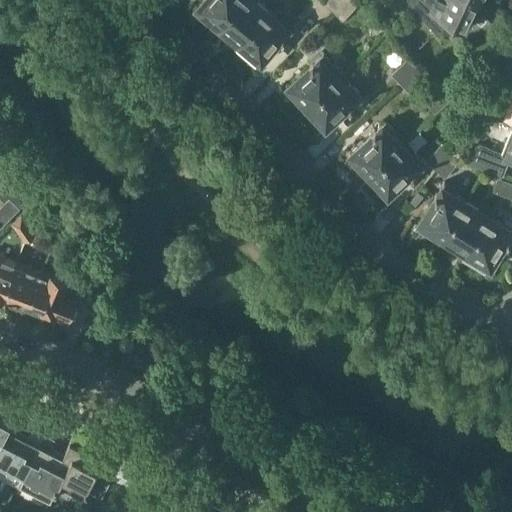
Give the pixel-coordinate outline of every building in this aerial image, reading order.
[(216,24),(217,25),(238,0),(202,0),(196,7),(207,16),(207,19),(213,24),(216,24)] [(264,0),(238,0),(217,25),(228,34),(228,37),(234,42),(238,41),(239,42),(268,9),(271,5),(264,0)] [(334,11),(344,0),(327,0),(326,2),(334,11)] [(343,19),(360,2),(357,0),(344,0),(334,11),(343,19)] [(465,29),(479,0),(478,0),(412,0),(410,3),(430,13),(427,20),(440,35),(447,20),(465,29)] [(268,9),(239,42),(241,43),(241,47),(246,52),(250,52),(260,60),(280,36),(282,37),(284,34),(283,34),(292,23),(282,15),(279,18),(268,9)] [(403,38),(407,34),(408,26),(404,21),(395,29),(403,38)] [(305,104),(307,106),(339,76),(342,72),(322,50),(313,58),(314,60),(313,61),(313,60),(309,63),(310,64),(287,85),(297,95),(296,98),(301,104),(305,104)] [(418,65),(410,57),(393,73),(401,82),(418,65)] [(418,65),(401,82),(409,90),(426,74),(418,65)] [(349,87),(339,76),(307,106),(308,107),(307,110),(312,116),(316,116),(325,125),(348,104),(348,105),(351,103),(354,105),(358,101),(356,98),(361,93),(352,83),(349,87)] [(366,171),(369,173),(401,143),(391,133),(395,129),(386,120),(382,123),(375,128),(375,127),(372,130),(373,131),(349,152),(359,163),(359,166),(364,171),(366,171)] [(511,128),(502,151),(482,143),(476,145),(470,160),(501,174),(509,155),(511,156),(511,128)] [(436,168),(452,150),(443,142),(427,160),(436,168)] [(411,154),(401,143),(369,173),(370,175),(370,178),(375,183),(378,183),(387,193),(411,171),(412,173),(415,170),(414,169),(424,160),(418,155),(415,151),(411,154)] [(452,150),(436,168),(445,176),(461,158),(452,150)] [(504,193),(511,183),(498,178),(494,190),(504,193)] [(441,235),(443,236),(466,199),(453,191),(456,187),(445,180),(437,192),(436,191),(434,195),(435,195),(419,222),(431,229),(431,232),(438,236),(441,235)] [(0,203),(0,225),(18,207),(7,196),(0,203)] [(479,207),(466,199),(443,236),(444,237),(445,241),(451,245),(454,244),(467,251),(491,214),(493,210),(481,203),(479,207)] [(18,231),(28,224),(20,214),(11,221),(18,231)] [(502,221),(491,214),(467,251),(468,252),(469,255),(475,259),(478,259),(491,266),(507,239),(509,240),(511,237),(509,236),(511,231),(511,221),(504,217),(502,221)] [(34,231),(28,224),(18,231),(24,239),(34,231)] [(0,298),(2,299),(18,261),(0,252),(0,298)] [(7,299),(28,307),(43,271),(18,261),(2,299),(6,301),(7,299)] [(66,281),(43,271),(28,307),(49,316),(50,315),(68,322),(79,296),(62,290),(66,281)] [(138,354),(132,362),(146,373),(153,364),(138,354)] [(0,390),(0,438),(7,425),(15,429),(28,405),(16,399),(11,409),(0,403),(0,400),(4,393),(0,390)] [(0,438),(0,471),(18,481),(25,467),(44,432),(33,426),(28,436),(15,429),(7,425),(0,438)] [(71,459),(58,484),(82,496),(86,488),(102,497),(114,475),(123,456),(104,446),(100,444),(95,453),(82,446),(87,437),(75,431),(63,454),(71,459)] [(25,467),(18,481),(50,498),(58,484),(71,459),(63,454),(51,448),(56,438),(44,432),(25,467)] [(223,511),(225,509),(184,487),(173,508),(180,511),(223,511)]
